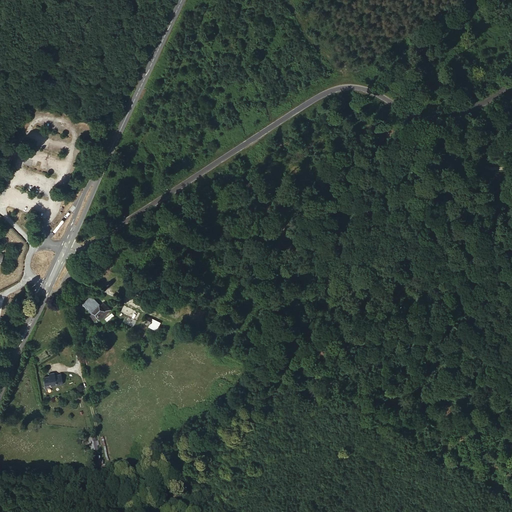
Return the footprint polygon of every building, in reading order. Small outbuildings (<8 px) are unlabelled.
[(97,299),(84,313),(89,317),(93,314),(95,317),(98,313),(103,308),(105,305),(97,299)] [(108,312),(103,308),(98,313),(104,318),(108,312)] [(112,314),(105,319),(107,322),(114,317),(112,314)] [(149,315),(146,322),(157,327),(160,321),(149,315)] [(25,376),(28,390),(51,386),(48,372),(25,376)] [(98,451),(97,447),(100,446),(99,442),(91,444),(93,452),(98,451)]
